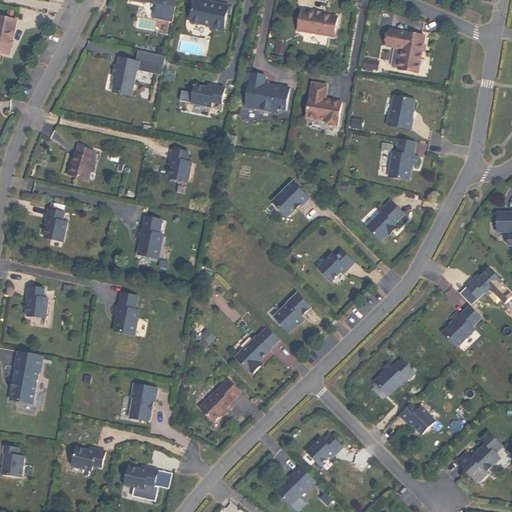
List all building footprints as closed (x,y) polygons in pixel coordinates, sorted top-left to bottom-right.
[(127,0),(144,3),(144,1),(154,2),(153,5),(172,8),(173,0),(127,0)] [(192,0),(188,22),(207,26),(209,29),(221,32),(227,5),(213,2),(212,4),(208,3),(209,1),(208,0),(192,0)] [(313,11),(299,9),(296,29),(332,36),(336,16),(319,13),(313,12),(313,11)] [(0,15),(0,52),(11,55),(13,47),(14,41),(18,19),(0,15)] [(397,68),(397,69),(416,72),(420,50),(420,49),(419,49),(420,44),(421,44),(421,43),(423,34),(419,34),(389,28),(388,33),(386,41),(386,45),(393,47),(401,48),(397,68)] [(275,41),(273,52),(283,54),(286,43),(275,41)] [(393,47),(390,64),(391,67),(397,68),(401,48),(393,47)] [(112,91),(131,95),(137,69),(138,70),(139,61),(119,57),(118,65),(115,64),(113,74),(114,74),(116,75),(114,83),(112,91)] [(363,57),(361,66),(370,68),(372,59),(363,57)] [(376,60),(372,59),(370,68),(361,66),(361,69),(371,70),(371,68),(375,69),(376,60)] [(250,73),(244,72),(241,92),(247,93),(250,73)] [(247,93),(244,106),(245,108),(253,109),(254,108),(275,111),(276,108),(284,110),(288,87),(272,85),(271,86),(262,84),(263,83),(264,75),(250,73),(247,93)] [(324,123),(336,126),(340,101),(329,99),(328,100),(323,99),(323,98),(325,85),(310,82),(304,117),(325,120),(324,123)] [(206,87),(194,84),(190,103),(209,107),(210,102),(220,103),(223,88),(213,86),(213,88),(206,87)] [(385,123),(409,128),(411,118),(409,118),(411,108),(413,99),(394,95),(393,96),(391,105),(392,107),(390,114),(387,114),(385,123)] [(226,135),(224,147),(232,148),(234,136),(226,135)] [(391,151),(387,175),(407,179),(409,168),(410,163),(411,164),(414,164),(416,155),(411,154),(414,141),(398,138),(395,152),(391,151)] [(77,153),(70,174),(90,180),(97,159),(95,159),(98,152),(81,146),(78,153),(77,153)] [(170,166),(168,178),(186,181),(190,162),(185,161),(187,151),(171,148),(169,158),(171,158),(170,166)] [(339,180),(337,188),(344,190),(346,182),(339,180)] [(292,181),(271,201),(283,214),(289,214),(299,204),(301,204),(308,197),(292,181)] [(380,211),(365,226),(380,240),(387,233),(388,234),(396,226),(393,223),(403,213),(389,199),(379,210),(380,211)] [(42,238),(61,242),(65,223),(60,222),(62,213),(47,209),(44,218),(47,219),(45,226),(42,238)] [(511,211),(496,211),(496,231),(511,230),(511,211)] [(136,254),(156,258),(160,240),(161,234),(157,233),(160,219),(144,216),(141,229),(136,229),(135,238),(137,238),(139,239),(138,244),(136,254)] [(346,268),(353,261),(341,250),(335,256),(331,253),(317,267),(330,280),(339,272),(344,267),(346,268)] [(471,278),(465,286),(477,296),(483,289),(487,293),(500,277),(486,265),(478,274),(473,280),(471,278)] [(25,316),(43,318),(46,299),(41,299),(42,289),(26,287),(25,296),(27,297),(27,304),(25,316)] [(280,323),(288,331),(296,323),(302,318),(300,315),(309,306),(296,292),(286,302),(280,309),(273,316),(280,323)] [(132,335),(135,317),(137,310),(133,310),(136,296),(119,293),(117,306),(112,305),(111,314),(113,315),(115,315),(114,321),(112,331),(132,335)] [(442,332),(456,346),(473,329),(471,326),(481,316),(469,305),(459,314),(456,311),(450,317),(452,319),(453,321),(449,325),(442,332)] [(235,356),(251,373),(258,366),(256,363),(259,361),(269,351),(268,349),(279,339),(267,327),(256,337),(255,336),(251,340),(237,354),(235,356)] [(205,329),(200,334),(208,343),(213,338),(205,329)] [(201,338),(196,343),(202,349),(207,344),(201,338)] [(38,372),(41,356),(16,351),(13,367),(15,368),(12,382),(11,381),(10,389),(11,389),(9,400),(31,404),(37,372),(38,372)] [(379,375),(373,381),(387,395),(405,378),(406,380),(414,372),(400,358),(393,365),(389,361),(382,367),(383,368),(385,370),(379,375)] [(199,407),(213,422),(221,414),(224,410),(225,412),(233,404),(230,401),(240,392),(227,379),(199,407)] [(132,397),(128,417),(146,421),(149,419),(152,401),(154,401),(156,388),(132,384),(130,397),(132,397)] [(410,403),(399,414),(405,422),(407,420),(412,425),(421,434),(434,421),(420,406),(417,410),(410,403)] [(465,451),(456,461),(472,477),(472,480),(474,482),(476,482),(478,483),(488,474),(485,471),(500,457),(495,453),(502,445),(488,431),(480,438),(485,443),(479,448),(481,450),(472,458),(470,456),(465,451)] [(320,438),(306,452),(319,465),(328,456),(333,451),(335,453),(342,446),(330,435),(324,441),(320,438)] [(3,454),(0,474),(0,475),(20,478),(23,456),(17,455),(18,448),(3,446),(2,454),(3,454)] [(75,447),(71,465),(90,469),(91,465),(100,467),(104,451),(94,449),(94,451),(87,449),(75,447)] [(470,456),(472,458),(481,450),(479,448),(470,456)] [(130,466),(125,485),(144,489),(145,485),(155,487),(159,471),(149,469),(148,471),(142,469),(130,466)] [(315,480),(301,466),(293,473),(294,474),(279,489),(279,493),(291,505),(301,494),(315,480)] [(326,492),(320,497),(327,505),(333,499),(326,492)]
